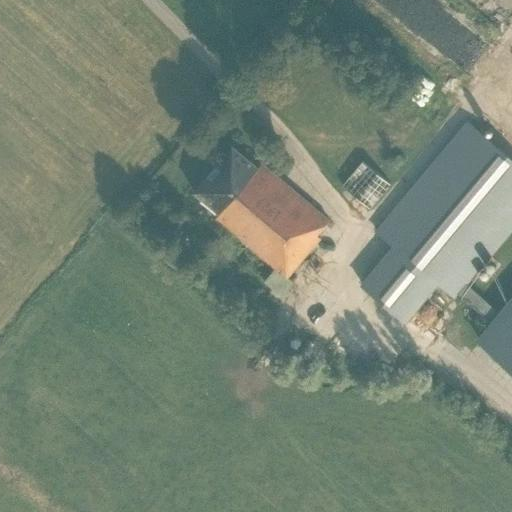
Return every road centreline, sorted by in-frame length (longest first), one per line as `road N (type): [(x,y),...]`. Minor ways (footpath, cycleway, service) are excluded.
road 1 (track): [(350,223),(345,283),(511,421)]
road 2 (track): [(350,223),(362,224),(511,43)]
